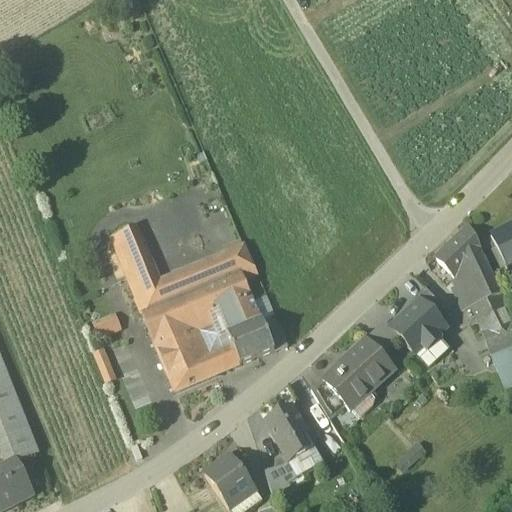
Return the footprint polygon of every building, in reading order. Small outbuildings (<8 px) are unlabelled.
[(511,229),(490,241),(505,272),(511,268),(511,229)] [(470,284),(480,307),(500,299),(480,258),(481,257),(467,230),(434,263),(453,283),(455,282),(458,288),(457,289),(456,290),(452,293),(453,294),(459,288),(470,284)] [(134,303),(174,397),(238,370),(231,355),(207,365),(196,339),(194,335),(188,338),(185,332),(173,304),(159,287),(135,231),(110,242),(136,302),(134,303)] [(179,278),(199,326),(208,322),(219,318),(249,305),(241,286),(255,279),(243,252),(179,278)] [(173,304),(185,332),(199,326),(179,278),(159,287),(173,304)] [(453,294),(463,315),(480,307),(470,284),(459,288),(453,294)] [(419,307),(433,323),(443,314),(424,294),(414,303),(418,308),(419,307)] [(477,328),(498,375),(511,369),(511,324),(500,299),(480,307),(463,315),(463,316),(471,313),(478,328),(477,328)] [(251,309),(259,327),(273,321),(266,303),(251,309)] [(219,318),(228,339),(259,327),(251,309),(249,305),(219,318)] [(427,375),(448,356),(436,342),(444,335),(433,323),(419,307),(418,308),(390,334),(398,343),(427,375)] [(114,318),(91,328),(98,345),(121,336),(114,318)] [(219,318),(208,322),(212,331),(219,348),(227,345),(225,341),(228,339),(219,318)] [(199,326),(185,332),(188,338),(194,335),(196,339),(212,331),(208,322),(199,326)] [(264,337),(259,327),(228,339),(225,341),(227,345),(231,355),(238,370),(272,356),(264,337)] [(366,347),(379,361),(398,343),(390,334),(385,329),(366,347)] [(212,331),(196,339),(207,365),(231,355),(227,345),(219,348),(212,331)] [(264,337),(272,356),(286,350),(278,331),(264,337)] [(322,387),(344,412),(364,394),(368,399),(393,376),(379,361),(366,347),(365,345),(350,358),(352,360),(322,387)] [(104,355),(92,359),(105,391),(116,387),(104,355)] [(0,362),(0,460),(5,473),(14,468),(14,469),(38,459),(0,362)] [(511,369),(498,375),(503,387),(511,383),(511,369)] [(511,383),(503,387),(509,401),(511,399),(511,383)] [(310,397),(331,432),(348,417),(344,412),(322,387),(310,397)] [(344,412),(348,417),(368,399),(364,394),(344,412)] [(375,406),(368,399),(348,417),(358,427),(373,414),(375,406)] [(264,426),(288,470),(307,459),(298,443),(305,439),(290,411),(264,426)] [(417,447),(393,466),(403,477),(426,457),(417,447)] [(204,482),(226,511),(232,511),(250,499),(254,496),(230,463),(228,464),(229,466),(216,476),(215,474),(204,482)] [(5,473),(0,474),(0,511),(12,511),(31,502),(14,469),(14,468),(5,473)] [(263,475),(272,503),(291,497),(282,469),(263,475)] [(232,511),(254,511),(258,510),(250,499),(232,511)]
